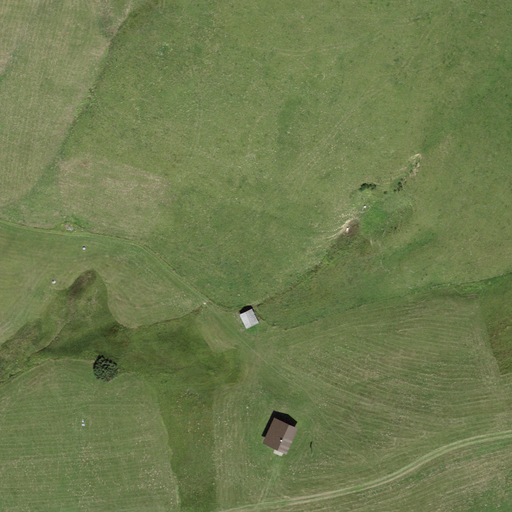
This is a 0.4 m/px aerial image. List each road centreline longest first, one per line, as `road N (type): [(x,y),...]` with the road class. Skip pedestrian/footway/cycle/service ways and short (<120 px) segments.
road 1 (track): [(298,384),(141,248),(0,221)]
road 2 (track): [(511,432),(465,442),(343,492),(232,511)]
